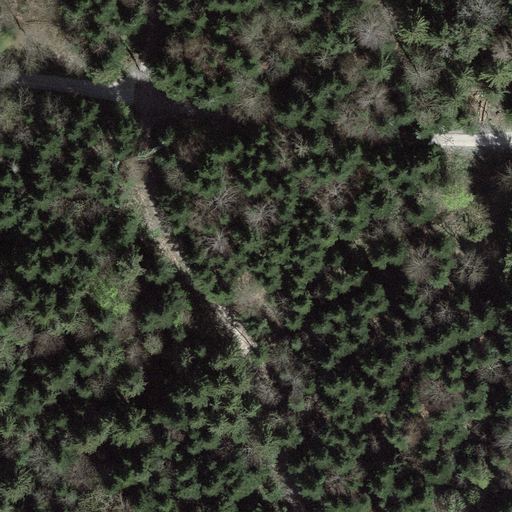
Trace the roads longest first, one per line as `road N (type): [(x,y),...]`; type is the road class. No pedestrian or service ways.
road 1 (track): [(167,0),(151,103),(160,206),(287,457),(303,511)]
road 2 (track): [(0,75),(408,137),(511,133)]
